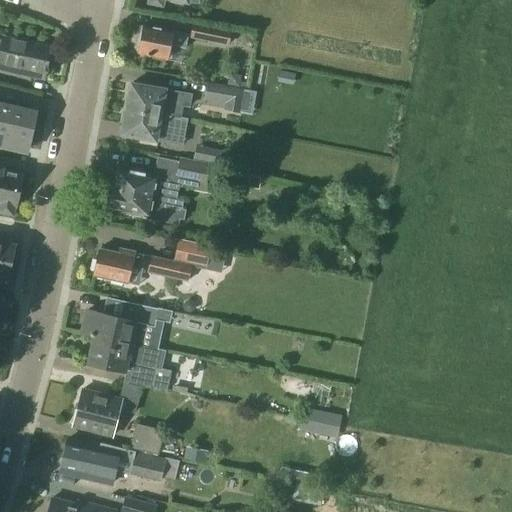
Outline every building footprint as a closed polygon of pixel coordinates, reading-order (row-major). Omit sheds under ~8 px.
[(189,39),(226,47),(229,33),(192,25),(189,39)] [(187,35),(142,26),(136,55),(166,61),(169,46),(184,49),(187,35)] [(0,47),(0,69),(43,79),(50,48),(2,38),(0,47)] [(277,82),(292,85),(294,75),(279,72),(277,82)] [(125,109),(164,116),(169,117),(178,119),(180,107),(187,109),(190,95),(130,84),(125,109)] [(203,101),(224,104),(223,112),(238,114),(243,91),(206,84),(203,101)] [(0,120),(32,128),(35,111),(32,110),(33,106),(0,99),(0,120)] [(164,116),(125,109),(121,135),(165,143),(169,117),(164,116)] [(0,120),(0,146),(0,147),(1,143),(27,149),(28,145),(32,128),(0,120)] [(196,148),(194,158),(229,165),(231,155),(196,148)] [(175,177),(199,181),(196,193),(209,195),(214,168),(178,162),(175,177)] [(0,213),(11,216),(11,218),(12,218),(14,209),(22,173),(21,173),(21,175),(2,171),(2,168),(0,167),(0,213)] [(106,200),(109,203),(108,209),(146,216),(145,219),(176,225),(180,202),(174,201),(176,188),(165,186),(166,181),(155,179),(142,176),(143,174),(129,171),(129,174),(116,171),(113,188),(111,188),(110,192),(107,194),(106,200)] [(172,262),(190,266),(204,269),(209,247),(177,240),(172,262)] [(0,276),(7,278),(13,246),(0,243),(0,276)] [(99,249),(93,275),(126,283),(130,267),(139,269),(142,255),(133,253),(133,252),(119,249),(118,254),(99,249)] [(150,257),(147,273),(186,282),(190,266),(172,262),(150,257)] [(93,335),(131,343),(136,323),(154,327),(155,320),(169,323),(171,312),(117,300),(113,317),(86,311),(81,332),(93,335)] [(157,349),(131,343),(93,335),(87,361),(125,370),(123,380),(166,390),(171,371),(159,368),(163,351),(157,349)] [(112,436),(118,412),(121,400),(81,390),(72,426),(112,436)] [(306,411),(302,431),(319,435),(322,414),(306,411)] [(163,432),(136,425),(130,448),(157,455),(163,432)] [(108,458),(97,456),(100,446),(68,439),(60,473),(91,481),(91,480),(102,483),(108,458)] [(183,459),(204,463),(206,452),(185,448),(183,459)] [(161,479),(165,461),(134,454),(130,475),(160,482),(161,479)] [(165,461),(161,479),(173,482),(177,463),(165,460),(165,461)] [(279,468),(277,479),(309,486),(311,476),(279,468)] [(147,490),(150,480),(128,475),(125,485),(147,490)] [(294,486),(291,500),(313,505),(316,490),(307,488),(294,486)] [(111,511),(84,504),(83,508),(52,499),(48,511),(111,511)] [(120,511),(155,511),(156,508),(124,499),(120,511)] [(202,511),(203,501),(166,500),(165,511),(202,511)]
